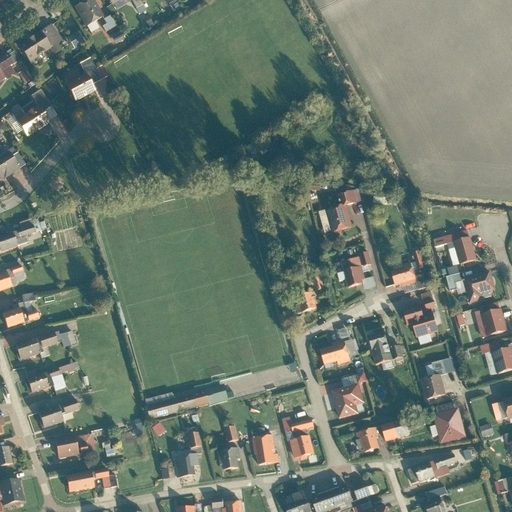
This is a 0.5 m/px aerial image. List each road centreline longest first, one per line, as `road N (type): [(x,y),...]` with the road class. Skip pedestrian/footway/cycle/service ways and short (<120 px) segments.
road 1 (residential): [(340,473),(301,339),(382,296)]
road 2 (residential): [(86,511),(264,482)]
road 3 (residential): [(52,511),(0,354)]
road 4 (residential): [(0,211),(100,118)]
